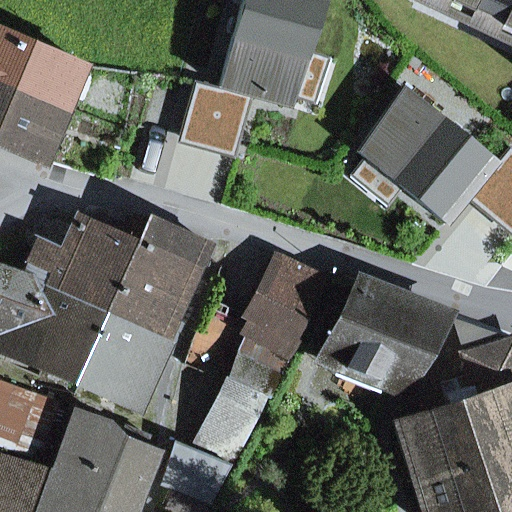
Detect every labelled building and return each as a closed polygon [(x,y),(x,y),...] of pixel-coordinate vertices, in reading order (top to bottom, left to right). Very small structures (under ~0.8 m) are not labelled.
[(249,0),(226,87),(202,80),(184,135),(243,159),(258,105),(311,117),(344,0),(249,0)] [(204,0),(192,48),(224,56),(238,0),(204,0)] [(80,65),(0,30),(0,81),(61,108),(80,65)] [(511,152),(411,74),(358,154),(464,240),(497,196),(511,207),(511,152)] [(0,146),(38,163),(61,108),(0,81),(0,146)] [(78,301),(160,338),(179,295),(130,273),(140,255),(137,253),(140,245),(80,216),(78,215),(60,251),(41,243),(34,264),(51,282),(49,288),(78,301)] [(140,255),(130,273),(179,295),(204,241),(135,215),(129,232),(143,236),(140,245),(137,253),(140,255)] [(252,318),(253,319),(292,340),(325,277),(283,258),(252,318)] [(0,349),(48,369),(78,301),(49,288),(51,282),(34,264),(30,263),(22,279),(0,271),(0,349)] [(318,359),(400,391),(443,316),(357,282),(318,359)] [(138,402),(132,400),(160,338),(78,301),(48,369),(135,409),(138,402)] [(253,319),(223,380),(232,384),(266,397),(297,342),(292,340),(253,319)] [(511,340),(463,356),(472,386),(443,396),(447,409),(396,425),(423,511),(490,511),(511,505),(511,340)] [(0,358),(0,434),(41,450),(66,384),(0,358)] [(200,442),(233,460),(266,397),(232,384),(200,442)] [(40,511),(78,511),(103,434),(106,424),(72,412),(50,474),(40,511)] [(124,511),(128,498),(139,501),(156,456),(142,449),(147,437),(122,427),(117,439),(103,434),(78,511),(124,511)] [(170,442),(165,468),(177,473),(216,489),(229,465),(170,442)] [(0,511),(1,511),(5,511),(9,502),(22,465),(0,458),(0,511)] [(36,511),(35,511),(40,511),(50,474),(22,465),(9,502),(36,511)] [(171,488),(208,503),(216,489),(177,473),(171,488)] [(5,511),(35,511),(36,511),(9,502),(5,511)]
